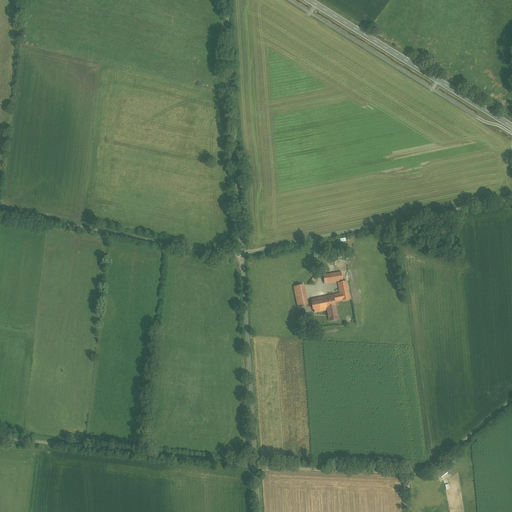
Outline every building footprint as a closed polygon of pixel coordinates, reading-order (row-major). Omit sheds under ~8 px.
[(342,272),(324,275),(325,284),(343,281),(342,272)] [(347,281),(339,283),(341,294),(342,301),(350,300),(347,281)] [(300,286),(294,287),(298,307),(304,306),(300,286)] [(341,294),(336,295),(326,297),(325,297),(328,310),(330,321),(338,319),(335,302),(342,301),(341,294)] [(325,297),(312,300),(315,313),(328,310),(325,297)] [(443,478),(455,470),(450,464),(435,474),(439,479),(442,476),(443,478)]
